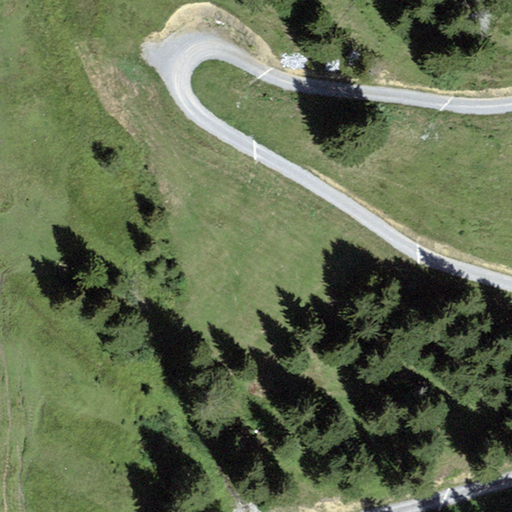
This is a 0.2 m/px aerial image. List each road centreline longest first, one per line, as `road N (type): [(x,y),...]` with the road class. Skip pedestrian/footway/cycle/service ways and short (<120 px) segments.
road 1 (track): [(511,101),(468,106),(311,87),(211,46),(189,51),(175,73),(184,99),(239,142),(436,261),(511,284)]
road 2 (track): [(511,480),(389,511)]
